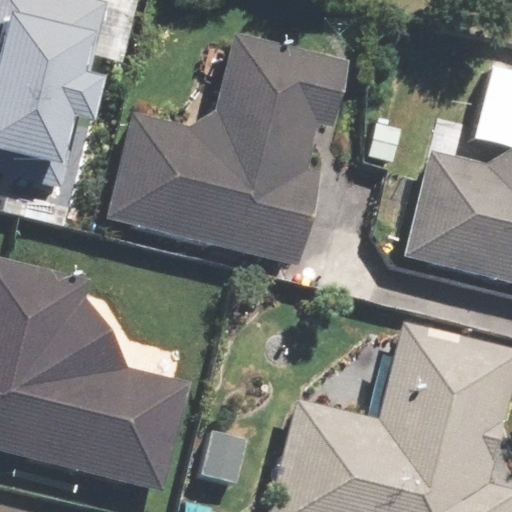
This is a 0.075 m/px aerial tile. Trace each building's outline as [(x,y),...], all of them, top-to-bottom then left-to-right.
[(0,0),(0,180),(49,192),(95,7),(66,0),(0,0)] [(122,119),(96,223),(284,269),(306,178),(298,176),(309,130),(317,132),(333,67),(223,40),(205,115),(176,132),(122,119)] [(418,156),(392,259),(511,289),(511,122),(505,151),(473,169),(418,156)] [(0,458),(154,497),(181,387),(114,371),(72,302),(75,287),(0,268),(0,458)] [(284,405),(258,511),(503,511),(507,497),(477,490),(509,357),(391,328),(367,425),(284,405)] [(239,440),(192,429),(181,477),(228,488),(239,440)]
